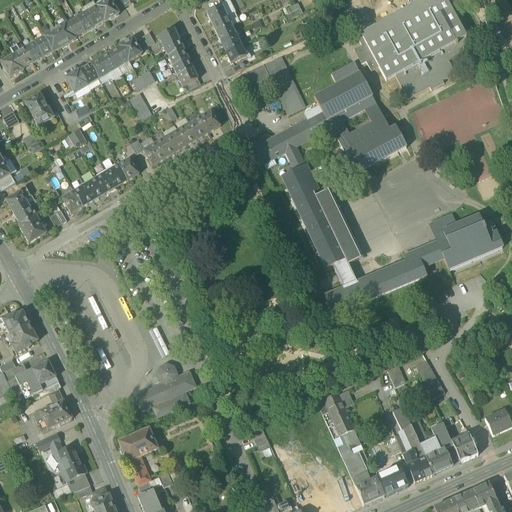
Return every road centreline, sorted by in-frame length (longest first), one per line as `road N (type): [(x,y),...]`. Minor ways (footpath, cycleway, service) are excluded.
road 1 (residential): [(13,270),(246,133),(176,0)]
road 2 (residential): [(129,511),(21,289)]
road 3 (residential): [(0,101),(170,0)]
